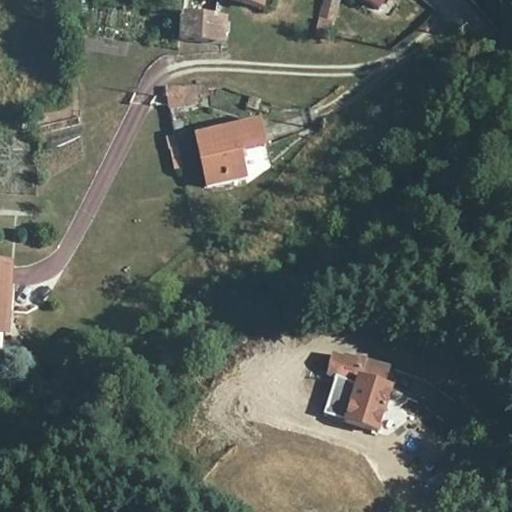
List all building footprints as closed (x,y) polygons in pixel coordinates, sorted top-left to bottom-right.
[(182,0),(181,17),(216,19),(218,0),(182,0)] [(262,0),(228,0),(260,11),(262,0)] [(324,0),(314,37),(327,39),(338,4),(326,0),(324,0)] [(365,0),(380,9),(385,0),(365,0)] [(181,17),(179,42),(221,46),(224,21),(216,19),(181,17)] [(259,125),(197,140),(208,187),(245,180),(240,155),(265,149),(259,125)] [(0,334),(7,335),(10,288),(11,267),(0,266),(0,334)] [(352,382),(361,362),(325,358),(315,380),(347,391),(336,424),(368,436),(382,395),(374,392),(352,382)] [(361,362),(352,382),(374,392),(383,371),(361,362)]
